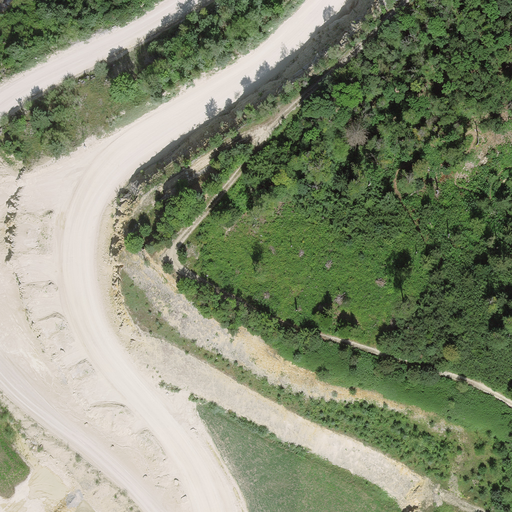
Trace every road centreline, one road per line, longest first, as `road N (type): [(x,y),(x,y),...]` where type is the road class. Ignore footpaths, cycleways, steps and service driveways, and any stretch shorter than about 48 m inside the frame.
road 1 (track): [(272,126),(183,236),(181,264),(302,332),(465,381)]
road 2 (track): [(472,511),(397,475),(357,433),(128,312),(107,270),(112,255)]
road 3 (track): [(402,0),(272,126),(240,138),(156,199),(112,255)]
